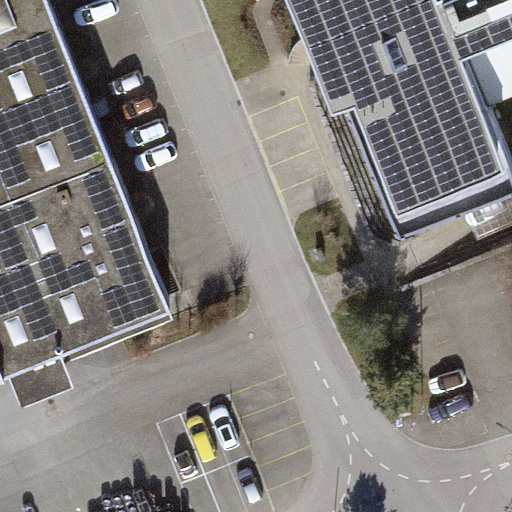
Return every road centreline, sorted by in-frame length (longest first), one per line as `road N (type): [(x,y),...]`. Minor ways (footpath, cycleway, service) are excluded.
road 1 (unclassified): [(173,0),(316,360),(392,499)]
road 2 (residential): [(392,499),(511,461)]
